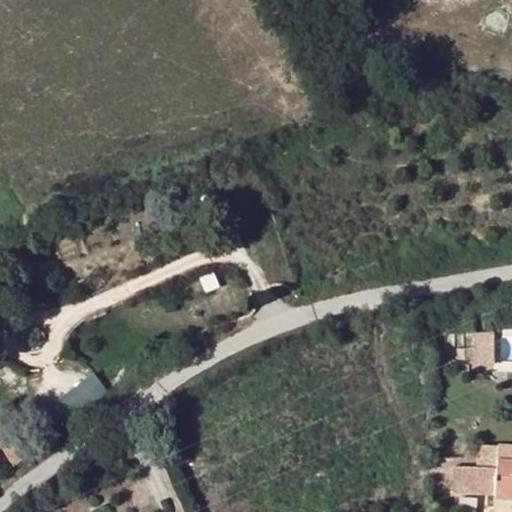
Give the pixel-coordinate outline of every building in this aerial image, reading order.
[(433,15),(438,4),(429,0),(410,0),(409,2),(433,15)] [(470,322),(431,325),(431,336),(471,333),(470,322)] [(490,332),(472,333),(474,365),(491,364),(490,332)] [(105,386),(95,372),(70,391),(80,405),(105,386)] [(497,462),(498,448),(476,446),(475,467),(453,466),(451,493),(494,497),(497,462)] [(511,449),(498,448),(497,462),(511,463),(511,449)] [(511,463),(497,462),(494,497),(494,500),(511,501),(511,463)] [(511,511),(511,501),(494,500),(493,511),(511,511)] [(461,501),(461,511),(474,511),(474,501),(461,501)]
